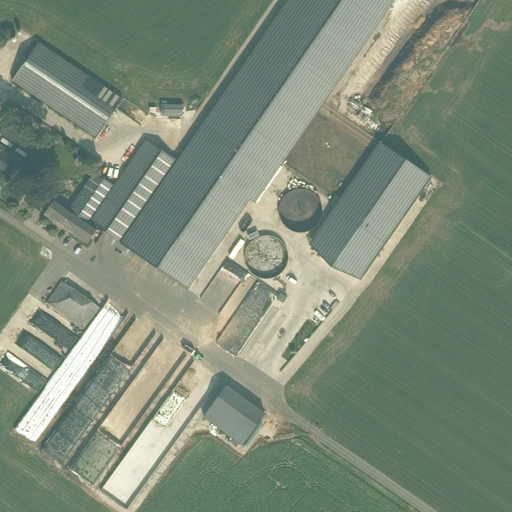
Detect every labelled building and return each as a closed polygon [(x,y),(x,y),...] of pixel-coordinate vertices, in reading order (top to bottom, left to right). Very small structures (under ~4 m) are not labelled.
[(317,99),(385,0),(289,0),(178,162),(164,182),(121,244),(186,289),(311,108),(375,152),(381,143),(317,99)] [(96,138),(122,100),(38,43),(12,82),(96,138)] [(161,105),(161,117),(182,117),(182,105),(161,105)] [(41,145),(6,122),(0,131),(0,135),(34,157),(41,145)] [(87,223),(97,230),(120,246),(121,244),(164,182),(178,162),(145,139),(113,186),(94,173),(84,187),(103,201),(87,223)] [(430,177),(381,143),(375,152),(312,242),(329,254),(328,260),(338,267),(343,264),(361,277),(430,177)] [(0,170),(16,181),(28,162),(0,144),(0,170)] [(68,210),(54,200),(44,215),(87,244),(97,230),(87,223),(103,201),(84,187),(68,210)] [(313,235),(323,197),(286,187),(278,214),(288,217),(285,227),(313,235)] [(247,275),(282,277),(284,239),(249,237),(247,275)] [(45,305),(85,329),(99,305),(59,281),(45,305)] [(280,294),(277,299),(283,304),(287,298),(280,294)] [(125,442),(180,358),(157,343),(124,394),(132,399),(127,406),(132,409),(125,419),(129,422),(119,438),(125,442)] [(26,367),(18,381),(38,392),(46,379),(26,367)] [(202,418),(242,445),(264,412),(223,386),(202,418)] [(54,431),(42,449),(61,462),(67,452),(62,449),(66,443),(68,444),(73,435),(68,432),(64,438),(54,431)] [(120,463),(146,481),(155,469),(129,451),(120,463)]
